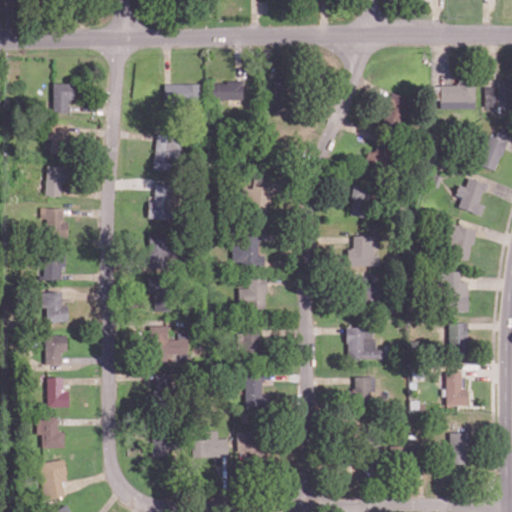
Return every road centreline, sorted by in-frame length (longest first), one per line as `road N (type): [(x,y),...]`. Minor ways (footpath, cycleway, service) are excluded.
road 1 (residential): [(368,0),(357,59),(307,193),(306,504)]
road 2 (tertiary): [(511,33),(0,37)]
road 3 (residential): [(123,0),(107,213),(109,421),(111,463),(128,495)]
road 4 (residential): [(128,495),(167,507),(511,502)]
